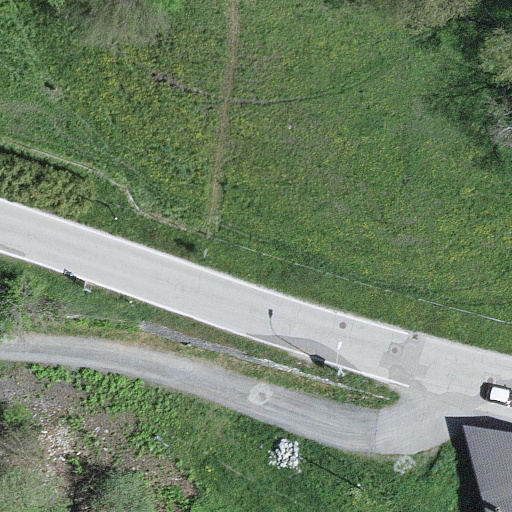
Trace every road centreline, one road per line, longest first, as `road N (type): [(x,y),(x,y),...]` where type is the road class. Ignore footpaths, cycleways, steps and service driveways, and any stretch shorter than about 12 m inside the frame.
road 1 (unclassified): [(0,347),(93,352),(382,427),(435,410),(462,373)]
road 2 (tertiary): [(0,223),(462,373)]
